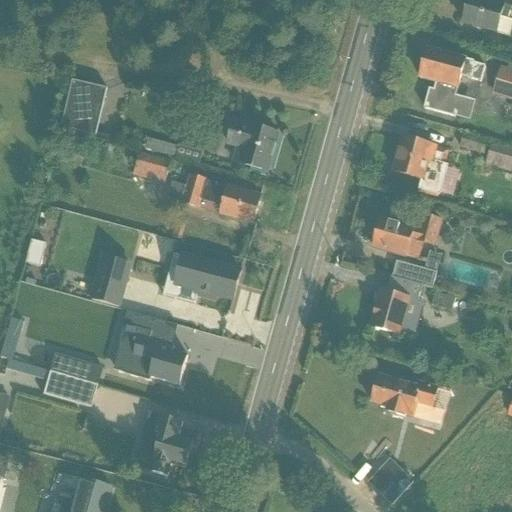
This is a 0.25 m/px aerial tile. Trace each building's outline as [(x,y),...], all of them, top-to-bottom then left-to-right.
[(469,0),(463,25),(509,38),(511,26),(511,22),(507,21),(511,9),(480,0),(469,0)] [(424,110),(456,119),(460,100),(455,99),(457,92),(458,91),(462,79),(480,84),(485,69),(474,66),(474,64),(428,52),(420,80),(436,85),(434,92),(429,91),(424,110)] [(507,70),(501,68),(492,96),(511,102),(511,63),(510,63),(507,70)] [(72,82),(61,130),(65,131),(89,137),(96,139),(107,91),(72,82)] [(232,164),(267,173),(278,136),(234,124),(227,148),(236,151),(232,164)] [(80,170),(89,137),(65,131),(56,163),(80,170)] [(460,149),(487,157),(491,143),(464,135),(460,149)] [(394,174),(423,182),(428,164),(433,165),(433,164),(439,165),(441,156),(435,155),(437,150),(403,140),(394,174)] [(140,149),(199,165),(202,153),(177,147),(177,148),(147,141),(147,142),(145,142),(141,144),(140,149)] [(511,148),(491,143),(487,157),(485,167),(511,174),(511,148)] [(170,164),(139,155),(133,177),(164,185),(170,164)] [(219,216),(253,226),(261,199),(189,179),(181,206),(199,211),(201,202),(221,208),(219,216)] [(373,249),(419,262),(423,246),(434,249),(442,222),(423,217),(419,232),(381,222),(373,249)] [(171,238),(181,241),(185,226),(176,223),(171,238)] [(392,279),(421,287),(432,290),(441,256),(430,253),(425,272),(396,263),(392,279)] [(163,286),(231,305),(240,274),(172,256),(163,286)] [(133,266),(102,258),(90,302),(120,310),(133,266)] [(260,263),(252,281),(262,287),(271,268),(260,263)] [(371,329),(414,341),(424,304),(417,302),(421,287),(392,279),(388,295),(381,293),(371,329)] [(453,301),(435,296),(432,309),(450,313),(453,301)] [(149,378),(179,386),(186,359),(171,355),(173,349),(124,335),(118,354),(132,358),(129,370),(149,376),(149,378)] [(14,359),(40,367),(46,347),(20,339),(14,359)] [(95,388),(48,375),(42,397),(89,410),(95,388)] [(429,430),(439,394),(382,378),(372,414),(429,430)] [(182,424),(149,415),(134,469),(168,478),(171,467),(185,470),(193,443),(178,439),(182,424)] [(75,480),(66,511),(104,511),(111,489),(75,480)]
